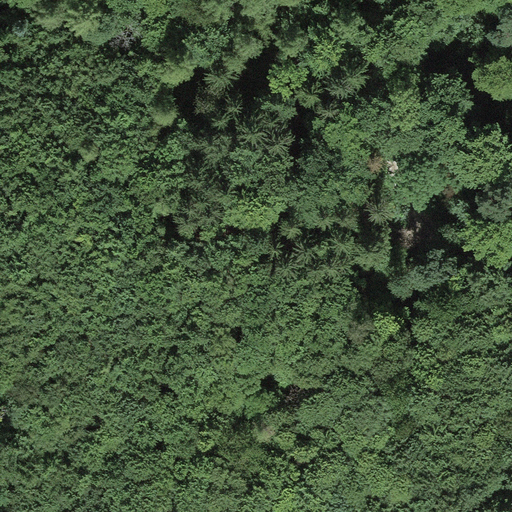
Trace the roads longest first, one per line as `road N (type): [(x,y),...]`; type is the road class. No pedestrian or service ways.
road 1 (track): [(438,247),(377,223),(319,115),(283,88),(160,65),(52,16),(0,3)]
road 2 (track): [(371,0),(384,133),(414,212),(438,247),(511,253)]
